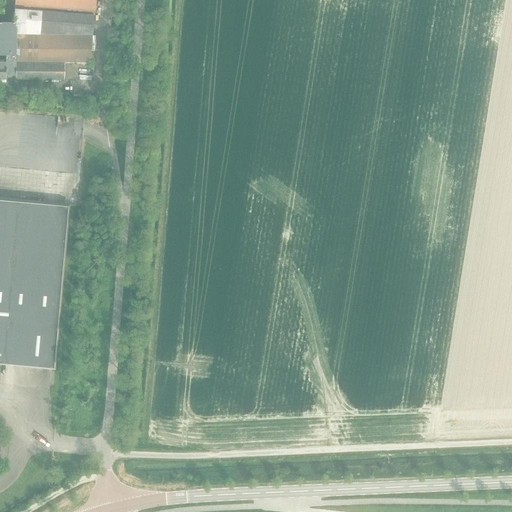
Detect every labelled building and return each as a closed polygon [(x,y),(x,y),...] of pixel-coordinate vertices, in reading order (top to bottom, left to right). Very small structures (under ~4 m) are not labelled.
[(15,34),(92,34),(94,0),(14,0),(13,22),(15,22),(15,34)] [(13,56),(13,63),(63,63),(90,63),(92,36),(13,35),(13,56)] [(0,78),(5,79),(5,74),(13,74),(13,63),(13,56),(5,56),(5,59),(0,59),(0,78)] [(13,74),(13,79),(63,79),(63,63),(13,63),(13,74)] [(0,361),(52,367),(67,206),(0,199),(0,361)]
